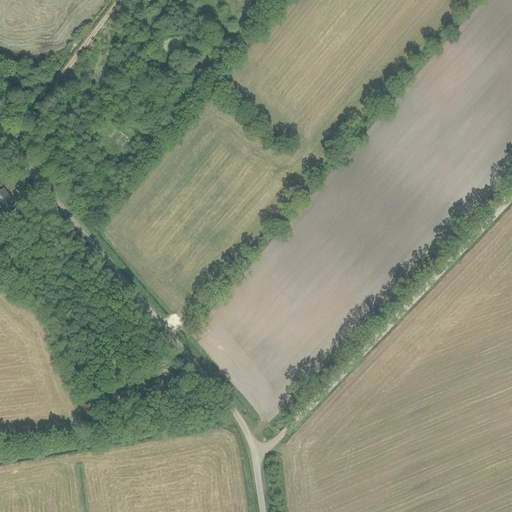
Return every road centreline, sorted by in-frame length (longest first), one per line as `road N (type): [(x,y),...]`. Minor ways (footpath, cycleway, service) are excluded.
road 1 (unclassified): [(263,511),(255,458),(237,415),(0,136)]
road 2 (track): [(254,456),(511,201)]
